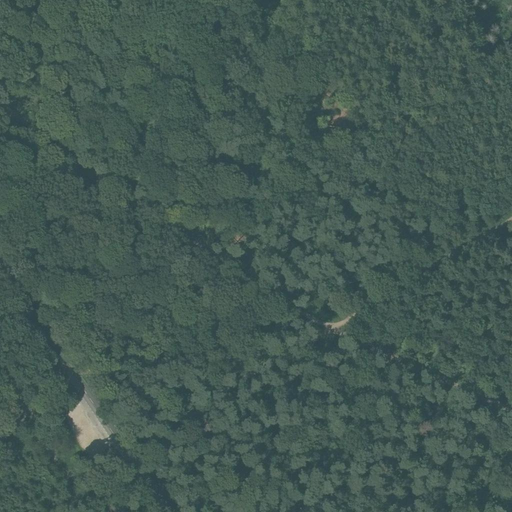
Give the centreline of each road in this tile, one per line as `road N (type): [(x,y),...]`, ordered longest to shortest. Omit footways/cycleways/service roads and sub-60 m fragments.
road 1 (unknown): [(277,298),(200,340),(127,329),(95,236),(19,184),(6,161),(3,106),(21,0)]
road 2 (track): [(0,104),(329,329)]
road 3 (unclassified): [(168,511),(0,263)]
road 4 (track): [(329,329),(215,391),(107,372),(77,376)]
road 5 (track): [(511,218),(329,329)]
road 6 (track): [(329,329),(511,411)]
road 7 (unknown): [(338,322),(511,400)]
road 8 (unknown): [(200,340),(194,378),(236,437),(241,511)]
road 9 (track): [(0,410),(115,511)]
